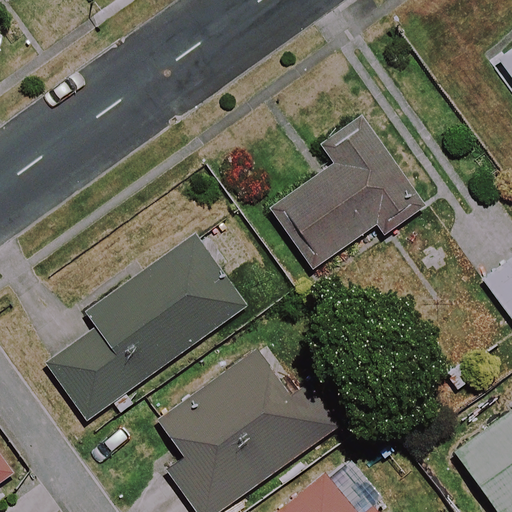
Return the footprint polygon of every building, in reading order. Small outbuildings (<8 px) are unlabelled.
[(511,53),(495,67),(511,88),(511,53)] [(417,211),(373,141),(266,209),(307,272),(375,228),(380,235),(417,211)] [(96,331),(52,362),(46,365),(84,420),(242,311),(191,239),(83,313),(96,331)] [(511,257),(478,283),(511,328),(511,257)] [(277,388),(253,356),(164,421),(187,454),(164,471),(194,511),(216,511),(336,425),(298,373),(277,388)] [(511,511),(511,409),(451,452),(492,511),(511,511)] [(0,482),(9,476),(0,462),(0,482)] [(364,511),(324,463),(264,511),(364,511)]
